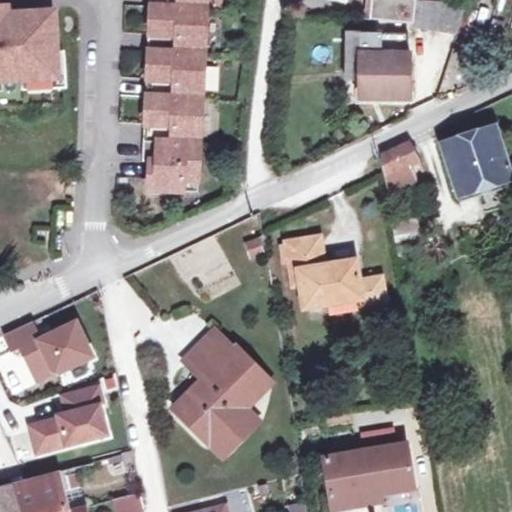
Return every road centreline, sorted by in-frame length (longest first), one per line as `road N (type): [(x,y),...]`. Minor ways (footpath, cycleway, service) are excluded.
road 1 (residential): [(91,275),(511,77)]
road 2 (residential): [(91,275),(105,0)]
